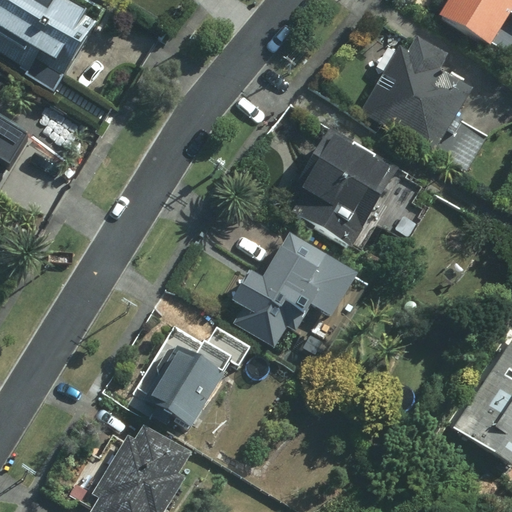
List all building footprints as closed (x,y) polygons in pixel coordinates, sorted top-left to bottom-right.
[(101,28),(55,0),(0,0),(0,64),(56,100),(101,28)] [(511,0),(452,0),(442,18),(493,51),(500,41),(511,48),(511,0)] [(489,137),(460,119),(477,93),(443,70),(450,61),(421,42),(411,56),(402,50),(361,114),(433,161),(461,179),(489,137)] [(0,193),(32,148),(0,125),(0,193)] [(401,177),(333,135),(287,211),(354,253),(401,177)] [(233,325),(276,354),(290,333),(299,339),(318,310),(332,320),(359,280),(293,235),(264,278),(253,271),(234,299),(245,307),(233,325)] [(210,352),(175,330),(125,410),(164,435),(171,424),(193,438),(235,372),(242,377),(256,354),(222,332),(210,352)] [(335,345),(315,333),(302,354),(322,366),(335,345)] [(511,352),(458,435),(511,470),(511,352)] [(193,458),(145,429),(136,444),(127,439),(116,457),(126,462),(118,476),(108,470),(95,492),(109,500),(101,511),(172,511),(189,485),(180,480),(193,458)]
